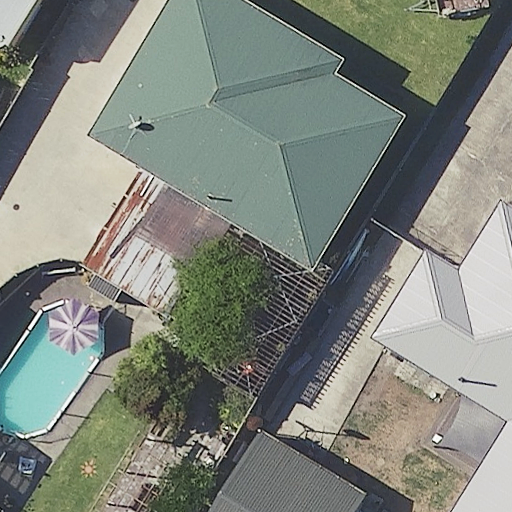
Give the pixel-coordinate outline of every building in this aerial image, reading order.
[(0,0),(0,31),(40,56),(74,0),(0,0)] [(439,111),(249,0),(197,0),(114,143),(342,276),(439,111)] [(245,242),(159,189),(109,272),(195,325),(245,242)] [(511,511),(511,242),(489,282),(452,260),(398,352),(482,401),(416,511),(511,511)] [(0,499),(23,463),(0,448),(0,499)]
